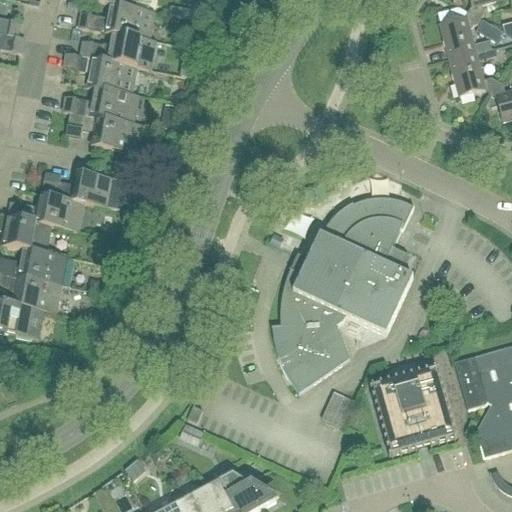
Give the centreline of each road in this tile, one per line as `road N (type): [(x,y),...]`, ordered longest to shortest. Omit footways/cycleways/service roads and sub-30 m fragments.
road 1 (tertiary): [(0,474),(70,436),(137,373),(176,306),(253,98)]
road 2 (residential): [(253,98),(511,221)]
road 3 (residential): [(2,181),(18,95),(36,66),(49,0)]
road 4 (residential): [(511,155),(496,159),(426,130),(412,73)]
